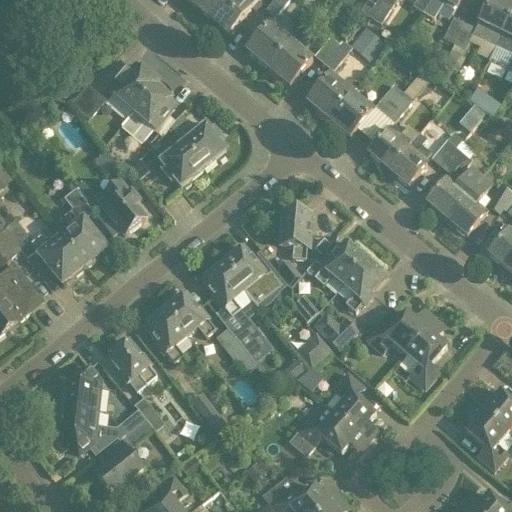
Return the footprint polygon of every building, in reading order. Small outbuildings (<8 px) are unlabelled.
[(188,0),(187,3),(208,21),(225,0),(188,0)] [(229,39),(261,3),(257,0),(225,0),(208,21),(229,39)] [(293,0),(277,0),(273,6),(265,14),(275,22),(293,0)] [(370,0),(360,16),(369,22),(383,0),(370,0)] [(399,0),(383,0),(369,22),(381,29),(399,0)] [(412,12),(421,17),(431,0),(416,0),(416,1),(418,2),(412,12)] [(462,0),(431,0),(421,17),(433,24),(444,6),(455,12),(462,0)] [(511,10),(491,0),(489,0),(477,25),(473,32),(463,27),(453,48),(436,82),(449,89),(457,75),(452,72),(462,52),(465,54),(472,39),(494,50),(511,13),(511,10)] [(511,13),(494,50),(511,59),(511,61),(506,74),(511,77),(511,13)] [(443,43),(453,48),(463,27),(453,22),(443,43)] [(269,28),(246,56),(267,72),(289,45),(269,28)] [(366,32),(353,48),(371,63),(385,47),(366,32)] [(38,37),(20,50),(28,61),(46,49),(38,37)] [(314,61),(322,68),(340,45),(332,39),(314,61)] [(298,81),(312,63),(289,45),(267,72),(290,91),(298,81)] [(341,47),(340,45),(322,68),(333,76),(352,53),(343,45),(341,47)] [(110,98),(131,116),(156,85),(136,68),(128,77),(126,75),(116,87),(118,89),(110,98)] [(307,106),(328,123),(350,96),(330,79),(307,106)] [(158,87),(156,85),(131,116),(133,117),(124,128),(144,145),(153,135),(154,135),(177,109),(169,102),(172,98),(169,93),(163,88),(158,87)] [(70,109),(89,125),(106,105),(87,89),(70,109)] [(385,120),(403,98),(394,89),(375,111),(385,120)] [(471,102),(492,118),(499,108),(478,92),(471,102)] [(350,96),(328,123),(350,142),(353,139),(357,134),(373,115),(350,96)] [(413,106),(403,98),(385,120),(394,128),(413,106)] [(180,121),(169,132),(173,137),(185,127),(180,121)] [(203,126),(179,145),(203,174),(226,156),(221,149),(224,146),(215,136),(212,138),(203,126)] [(371,154),(368,158),(388,174),(417,137),(409,130),(402,139),(399,137),(391,130),(375,149),(371,154)] [(427,145),(417,137),(388,174),(408,191),(427,170),(424,168),(431,159),(422,151),(427,145)] [(36,168),(49,158),(34,138),(21,148),(36,168)] [(441,173),(456,154),(462,147),(462,146),(454,139),(453,140),(452,139),(431,164),(441,173)] [(181,192),(203,174),(179,145),(157,162),(165,172),(162,175),(171,187),(174,184),(181,192)] [(464,176),(471,167),(468,164),(474,158),(462,147),(456,154),(441,173),(450,180),(458,171),(464,176)] [(119,172),(107,156),(94,166),(107,182),(119,172)] [(0,193),(12,184),(0,169),(0,193)] [(427,207),(447,224),(483,181),(472,172),(455,193),(445,185),(427,207)] [(492,189),(483,181),(447,224),(467,241),(486,219),(475,210),(492,189)] [(140,208),(121,184),(103,199),(97,203),(84,186),(74,194),(87,211),(88,210),(96,204),(105,215),(125,240),(145,223),(136,211),(140,208)] [(504,194),(499,191),(486,212),(500,220),(511,200),(511,198),(511,196),(511,192),(507,189),(504,194)] [(62,224),(71,235),(60,243),(83,271),(106,253),(83,225),(93,217),(88,210),(87,211),(74,194),(63,202),(73,215),(62,224)] [(310,219),(283,216),(281,249),(294,251),(293,264),(306,265),(307,246),(311,246),(311,238),(308,238),(310,219)] [(39,260),(62,288),(83,271),(60,243),(50,252),(40,241),(34,246),(10,217),(3,223),(0,219),(0,232),(2,230),(5,234),(4,235),(20,256),(27,262),(35,255),(39,260)] [(0,262),(5,269),(20,256),(4,235),(0,238),(0,258),(1,260),(0,260),(0,262)] [(488,259),(508,276),(511,270),(511,237),(508,235),(488,259)] [(324,243),(314,253),(321,259),(330,248),(324,243)] [(326,259),(318,269),(314,265),(305,276),(321,289),(329,279),(341,290),(363,265),(341,247),(329,261),(326,259)] [(242,251),(222,267),(243,293),(243,294),(255,309),(280,288),(270,275),(266,279),(264,276),(266,275),(257,264),(254,266),(242,251)] [(277,275),(289,290),(301,280),(288,265),(277,275)] [(382,281),(363,265),(341,290),(351,298),(343,308),(352,316),(361,306),(363,308),(371,297),(369,295),(382,281)] [(243,293),(222,267),(202,283),(215,298),(212,301),(221,312),(214,318),(227,334),(234,342),(235,341),(249,360),(259,352),(244,334),(248,324),(260,314),(258,312),(255,309),(243,294),(243,293)] [(0,341),(44,307),(14,269),(0,280),(0,292),(1,294),(0,294),(0,341)] [(184,297),(164,314),(186,340),(197,331),(205,342),(214,334),(206,324),(209,322),(199,310),(196,312),(184,297)] [(304,300),(292,310),(307,327),(319,318),(304,300)] [(174,350),(186,340),(164,314),(144,330),(157,345),(154,348),(163,359),(165,357),(174,367),(182,360),(174,350)] [(391,347),(404,358),(434,323),(429,318),(426,322),(420,317),(415,323),(406,315),(389,335),(380,327),(366,344),(382,357),(391,347)] [(313,331),(340,357),(359,337),(345,324),(339,329),(327,317),(313,331)] [(440,327),(434,323),(404,358),(418,369),(408,381),(425,394),(439,377),(430,370),(447,350),(437,342),(442,335),(437,331),(440,327)] [(249,362),(251,361),(249,360),(235,341),(234,342),(227,334),(216,343),(245,380),(256,371),(249,362)] [(310,374),(331,357),(316,339),(296,356),(310,374)] [(151,369),(142,357),(139,359),(127,344),(107,361),(137,397),(157,381),(148,371),(151,369)] [(306,374),(298,364),(280,378),(288,389),(306,374)] [(89,373),(63,394),(60,414),(99,418),(101,392),(99,392),(100,386),(89,373)] [(344,403),(333,416),(369,447),(374,441),(370,438),(374,433),(368,427),(375,418),(356,402),(364,393),(347,378),(334,394),(344,403)] [(477,401),(473,407),(508,436),(511,430),(511,405),(500,395),(492,405),(485,398),(480,404),(477,401)] [(216,439),(227,430),(203,398),(191,406),(216,439)] [(138,416),(145,425),(153,435),(153,434),(155,437),(164,429),(144,403),(133,411),(137,416),(138,416)] [(364,452),(369,447),(333,416),(322,407),(310,421),(297,437),(314,451),(322,442),(341,458),(349,448),(356,454),(360,449),(364,452)] [(496,450),(508,436),(473,407),(468,412),(471,415),(467,421),(474,426),(466,436),(486,452),(477,462),(493,476),(507,459),(496,450)] [(115,441),(119,444),(125,439),(119,431),(117,429),(115,429),(98,428),(99,418),(60,414),(58,433),(79,459),(89,450),(96,458),(115,441)] [(138,416),(137,416),(119,431),(125,439),(126,440),(145,425),(138,416)] [(110,500),(143,473),(128,454),(153,435),(145,425),(126,440),(98,463),(106,472),(96,480),(110,500)] [(233,434),(241,445),(251,438),(244,426),(233,434)] [(181,474),(188,482),(202,470),(195,462),(181,474)] [(267,476),(259,466),(246,476),(254,486),(267,476)] [(328,511),(341,502),(336,497),(333,499),(329,494),(321,500),(313,490),(302,499),(287,480),(261,501),(270,511),(328,511)] [(179,511),(176,507),(187,498),(173,481),(152,499),(160,509),(155,511),(179,511)] [(466,503),(461,509),(465,511),(511,511),(511,509),(509,511),(507,511),(489,496),(480,506),(474,501),(469,506),(466,503)] [(345,508),(341,502),(328,511),(343,511),(342,511),(345,508)]
